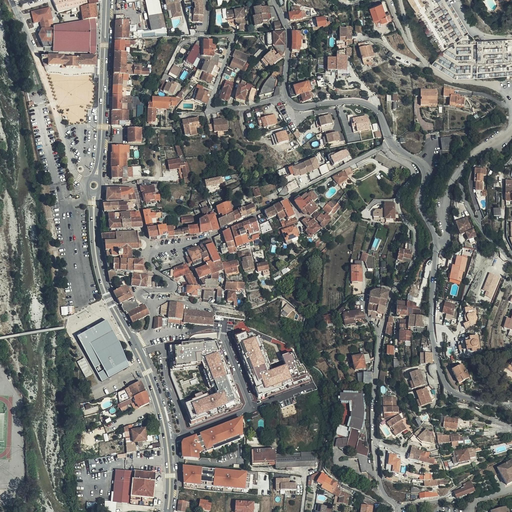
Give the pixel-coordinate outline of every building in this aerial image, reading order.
[(51,0),(55,8),(56,9),(77,5),(76,0),(77,0),(84,0),(85,3),(92,2),(96,1),(95,0),(51,0)] [(172,18),(182,16),(178,0),(164,0),(167,11),(170,10),(172,18)] [(202,0),(189,0),(189,2),(194,2),(193,22),(202,22),(202,0)] [(382,0),(379,0),(371,3),(376,17),(381,15),(382,18),(388,16),(382,0)] [(93,16),(94,16),(92,2),(85,3),(78,5),(81,18),(93,16)] [(259,5),(259,3),(253,5),(255,13),(254,13),(256,23),(271,20),(268,3),(259,5)] [(37,19),(38,25),(51,23),(49,16),(50,16),(47,4),(28,9),(31,20),(37,19)] [(232,14),(233,17),(235,16),(236,23),(243,22),(240,6),(223,9),(225,16),(232,14)] [(288,11),(289,18),(301,16),(300,11),(301,10),(300,8),(299,9),(299,8),(298,8),(297,6),(295,6),(295,8),(292,8),(292,11),(288,11)] [(151,28),(165,25),(162,10),(148,13),(151,28)] [(326,20),(325,14),(315,16),(317,25),(328,22),(328,20),(326,20)] [(89,43),(94,43),(94,21),(93,16),(81,18),(59,22),(51,23),(38,25),(36,32),(42,44),(44,44),(50,44),(50,49),(62,49),(89,50),(89,43)] [(113,37),(125,36),(126,32),(126,29),(127,18),(114,18),(114,25),(113,37)] [(338,25),(338,35),(345,35),(345,36),(350,36),(350,23),(344,23),(345,25),(338,25)] [(274,43),(283,43),(283,35),(278,35),(278,30),(267,31),(267,43),(273,43),(274,43)] [(299,31),(290,31),(291,41),(290,48),(298,48),(298,45),(300,45),(300,43),(299,43),(299,35),(300,36),(300,33),(299,33),(299,31)] [(140,46),(143,37),(133,38),(123,39),(113,39),(112,50),(123,51),(123,44),(124,43),(133,43),(133,47),(140,46)] [(200,56),(216,59),(216,55),(210,54),(210,49),(212,49),(212,48),(214,48),(214,47),(214,44),(213,44),(212,42),(211,42),(211,38),(208,38),(207,38),(203,38),(202,49),(202,52),(202,53),(201,53),(200,56)] [(365,43),(364,39),(357,40),(358,45),(361,60),(370,59),(369,54),(373,54),(372,48),(370,49),(368,42),(365,43)] [(195,52),(202,52),(202,49),(192,43),(182,60),(189,63),(194,54),(195,52)] [(284,49),(283,43),(274,43),(283,53),(283,51),(284,49)] [(241,58),(246,52),(233,48),(231,55),(241,58)] [(94,51),(94,50),(89,50),(62,49),(50,49),(46,49),(48,54),(46,54),(46,63),(49,63),(60,63),(60,64),(78,65),(78,63),(89,64),(92,64),(93,55),(90,55),(91,53),(93,52),(94,51)] [(270,64),(281,55),(277,51),(274,54),(270,49),(262,56),(270,64)] [(146,73),(148,67),(135,67),(136,62),(120,61),(120,59),(126,59),(126,55),(123,55),(123,51),(112,50),(111,72),(126,72),(146,73)] [(342,65),(346,65),(347,53),(336,52),(336,55),(327,55),(327,68),(342,68),(342,65)] [(195,66),(199,57),(194,54),(189,63),(195,66)] [(202,71),(198,77),(208,81),(211,74),(208,72),(212,63),(215,64),(216,64),(216,59),(200,56),(199,57),(195,66),(195,67),(199,69),(196,76),(197,77),(201,72),(201,70),(202,71)] [(243,74),(252,62),(244,60),(232,57),(229,66),(233,68),(234,65),(239,67),(237,72),(241,73),(243,74)] [(491,76),(511,75),(511,63),(495,64),(495,67),(490,67),(491,76)] [(177,79),(182,69),(174,64),(168,74),(177,79)] [(126,78),(126,72),(111,72),(110,83),(119,83),(120,78),(126,78)] [(258,94),(272,90),(275,76),(270,74),(268,76),(265,80),(262,84),(260,89),(258,94)] [(165,90),(171,79),(169,78),(168,81),(165,80),(161,88),(165,90)] [(219,96),(227,98),(230,89),(231,89),(234,82),(225,78),(221,88),(219,87),(218,88),(217,92),(220,93),(219,96)] [(175,81),(171,79),(165,90),(170,92),(175,81)] [(287,87),(289,96),(297,94),(300,93),(308,90),(311,89),(309,81),(287,87)] [(202,84),(198,82),(193,91),(197,93),(194,98),(205,102),(207,97),(204,96),(206,93),(200,90),(202,84)] [(126,84),(119,83),(110,83),(110,94),(119,94),(119,88),(126,88),(126,84)] [(243,90),(244,85),(237,84),(234,97),(243,99),(244,90),(243,90)] [(426,99),(434,100),(436,86),(420,84),(418,97),(426,99)] [(247,98),(252,99),(254,91),(253,92),(255,87),(250,85),(248,91),(247,98)] [(450,87),(442,87),(442,94),(449,94),(448,100),(454,101),(454,102),(462,103),(463,95),(458,95),(455,94),(455,92),(453,91),(450,91),(450,87)] [(301,96),(298,97),(298,100),(301,100),(310,98),(308,90),(300,93),(301,96)] [(130,100),(130,94),(119,94),(110,94),(109,105),(109,123),(129,123),(129,118),(126,118),(126,107),(118,107),(119,99),(130,100)] [(179,99),(182,95),(174,95),(162,95),(151,94),(151,100),(146,100),(146,119),(153,119),(154,105),(160,105),(160,100),(170,100),(170,98),(179,99)] [(317,116),(319,124),(330,122),(328,113),(317,116)] [(365,114),(349,117),(352,131),(368,127),(365,114)] [(263,127),(267,126),(276,123),(273,115),(265,117),(265,115),(256,118),(258,126),(262,125),(263,127)] [(189,130),(195,129),(195,125),(199,124),(198,116),(181,119),(184,133),(189,132),(189,130)] [(214,128),(228,127),(227,116),(213,117),(214,128)] [(138,140),(138,126),(128,126),(125,126),(125,140),(138,140)] [(287,126),(271,132),(276,146),(290,140),(288,135),(289,134),(288,132),(289,131),(287,126)] [(324,135),(326,141),(337,139),(335,131),(324,134),(324,135)] [(452,137),(440,138),(441,151),(438,151),(439,163),(450,164),(449,151),(454,151),(452,137)] [(109,142),(108,165),(123,165),(123,156),(123,142),(109,142)] [(348,156),(344,149),(327,155),(332,165),(348,156)] [(389,160),(380,155),(378,158),(387,163),(389,161),(389,160)] [(180,174),(188,174),(188,162),(184,162),(183,159),(180,160),(180,158),(167,158),(169,167),(178,165),(180,174)] [(327,168),(324,162),(318,166),(321,171),(327,168)] [(108,165),(109,176),(123,176),(123,175),(128,174),(128,173),(134,173),(137,173),(137,163),(128,163),(128,167),(123,166),(123,165),(108,165)] [(475,190),(481,190),(481,175),(485,175),(485,169),(473,169),(473,183),(475,183),(475,190)] [(342,170),(333,176),(337,182),(345,175),(342,170)] [(204,184),(221,180),(219,175),(203,178),(204,184)] [(144,183),(138,185),(140,193),(142,193),(144,199),(152,197),(153,197),(152,193),(154,193),(154,192),(152,183),(149,184),(145,185),(144,183)] [(286,190),(282,185),(278,190),(273,195),(278,196),(280,196),(287,192),(286,190)] [(104,191),(104,198),(104,199),(119,198),(119,194),(118,186),(109,186),(105,186),(104,191)] [(318,195),(312,188),(305,194),(304,192),(299,197),(302,201),(305,205),(310,201),(307,196),(312,193),(315,197),(317,196),(318,195)] [(316,202),(318,201),(315,197),(312,193),(307,196),(310,201),(305,205),(302,201),(297,205),(303,212),(306,210),(308,213),(310,212),(315,207),(313,204),(316,202)] [(302,201),(299,197),(298,197),(294,201),(297,205),(302,201)] [(289,207),(285,198),(278,202),(280,205),(284,214),(286,217),(293,214),(289,207)] [(332,206),(333,204),(328,200),(326,201),(323,199),(322,200),(325,203),(331,207),(332,206)] [(130,200),(116,201),(117,209),(126,209),(125,205),(130,205),(130,200)] [(230,211),(227,200),(214,206),(217,216),(218,217),(221,216),(230,211)] [(116,201),(108,202),(108,210),(117,209),(116,201)] [(244,214),(253,210),(250,202),(241,206),(244,214)] [(280,205),(278,202),(272,205),(275,213),(277,217),(284,214),(280,205)] [(386,204),(383,202),(383,217),(383,220),(391,220),(390,216),(392,216),(392,207),(394,207),(393,203),(386,204)] [(327,212),(329,210),(331,207),(325,203),(321,206),(321,207),(327,212)] [(211,211),(210,208),(209,208),(207,209),(205,204),(198,207),(200,211),(201,211),(202,212),(203,211),(205,214),(211,211)] [(275,213),(272,205),(262,210),(266,218),(275,213)] [(241,215),(244,214),(241,206),(236,209),(239,216),(241,215)] [(148,208),(141,209),(144,224),(151,223),(149,216),(158,215),(160,215),(160,210),(148,211),(148,208)] [(493,217),(500,215),(498,208),(491,210),(493,217)] [(232,210),(230,211),(232,219),(234,218),(236,218),(239,216),(236,209),(232,210)] [(213,219),(211,211),(205,214),(205,217),(208,227),(209,229),(216,228),(213,219)] [(232,219),(230,211),(221,216),(224,224),(229,221),(232,219)] [(108,227),(112,227),(118,227),(129,226),(128,218),(127,212),(126,212),(118,212),(108,213),(106,214),(107,220),(107,221),(108,227)] [(315,217),(319,221),(324,216),(322,214),(319,212),(315,217)] [(205,214),(201,217),(197,219),(197,221),(198,232),(209,229),(208,227),(205,217),(205,214)] [(319,221),(318,223),(322,226),(329,217),(327,215),(325,214),(324,216),(319,221)] [(224,224),(221,216),(218,217),(216,218),(218,226),(222,224),(224,224)] [(282,220),(283,223),(284,224),(295,220),(293,216),(283,220),(282,220)] [(306,227),(304,229),(306,233),(308,231),(310,234),(319,227),(314,221),(311,224),(308,220),(304,216),(302,218),(301,216),(299,218),(302,222),(306,227)] [(465,231),(467,237),(475,234),(473,227),(470,228),(466,216),(458,219),(463,231),(465,231)] [(128,218),(129,226),(134,225),(140,225),(139,217),(128,218)] [(244,233),(245,237),(248,236),(247,232),(256,229),(257,229),(254,217),(246,220),(240,223),(244,233)] [(186,225),(187,233),(198,232),(197,221),(196,221),(196,224),(186,225)] [(151,223),(144,224),(147,236),(158,236),(158,226),(154,226),(154,222),(151,223)] [(164,225),(166,235),(173,234),(172,230),(172,228),(171,224),(166,225),(166,223),(164,223),(164,225)] [(232,237),(244,233),(240,223),(238,223),(229,226),(232,237)] [(292,224),(280,229),(285,242),(290,241),(288,237),(296,234),(292,224)] [(172,230),(173,234),(187,233),(186,225),(181,225),(176,228),(176,229),(172,230)] [(231,239),(227,228),(220,231),(224,242),(231,240),(231,239)] [(130,258),(128,247),(137,247),(135,230),(98,233),(101,240),(103,240),(104,249),(109,249),(110,254),(119,254),(118,258),(126,258),(130,258)] [(244,245),(247,244),(245,237),(244,233),(232,237),(234,245),(241,243),(243,242),(243,244),(244,245)] [(219,243),(216,234),(211,236),(214,245),(217,243),(219,243)] [(308,245),(310,249),(316,244),(313,240),(308,245)] [(402,256),(409,257),(411,243),(404,242),(404,249),(397,248),(395,259),(400,259),(400,258),(401,259),(402,256)] [(199,252),(205,250),(203,247),(202,243),(194,246),(197,254),(198,257),(201,256),(199,252)] [(197,254),(194,246),(185,250),(187,254),(184,256),(187,262),(190,260),(194,259),(193,255),(197,254)] [(208,256),(208,255),(206,252),(205,250),(199,252),(201,256),(202,258),(208,256)] [(211,262),(217,259),(214,252),(208,255),(208,256),(211,262)] [(248,266),(248,269),(252,268),(250,260),(248,254),(240,256),(240,258),(239,259),(241,268),(242,268),(248,266)] [(364,268),(372,267),(371,255),(365,254),(362,261),(362,263),(364,268)] [(193,265),(203,261),(202,258),(201,256),(198,257),(194,259),(190,260),(191,262),(193,265)] [(205,264),(211,262),(208,256),(202,258),(203,261),(205,264)] [(111,268),(124,269),(125,269),(126,258),(118,258),(112,257),(111,268)] [(223,272),(223,273),(235,270),(234,265),(236,264),(235,258),(223,261),(223,260),(219,261),(222,267),(223,272)] [(446,282),(458,282),(458,272),(460,272),(460,258),(451,258),(451,262),(444,262),(443,270),(447,270),(446,282)] [(219,261),(218,259),(217,259),(211,262),(215,270),(217,269),(219,273),(220,272),(223,272),(222,267),(219,261)] [(267,272),(265,261),(255,264),(257,272),(261,271),(262,274),(267,272)] [(215,270),(211,262),(205,264),(205,265),(206,268),(209,277),(210,278),(216,279),(215,274),(215,270)] [(183,273),(188,271),(188,269),(186,270),(183,263),(173,267),(160,271),(169,277),(174,280),(176,278),(176,276),(179,275),(183,273)] [(205,265),(205,264),(199,267),(203,276),(203,278),(210,278),(209,277),(206,268),(205,265)] [(350,281),(359,281),(358,270),(356,270),(356,267),(357,267),(356,266),(351,266),(351,267),(349,268),(350,281)] [(203,276),(199,267),(193,269),(194,271),(197,278),(198,277),(199,279),(201,284),(203,284),(203,278),(203,276)] [(113,270),(111,268),(106,270),(108,281),(114,278),(113,270)] [(359,283),(359,281),(350,281),(349,268),(347,268),(349,283),(359,283)] [(188,284),(195,283),(189,270),(188,271),(183,273),(184,276),(188,284)] [(144,285),(145,279),(138,273),(138,274),(130,272),(130,273),(129,284),(137,285),(144,285)] [(242,287),(242,281),(240,281),(224,280),(224,285),(230,286),(230,289),(234,289),(234,286),(242,287)] [(123,283),(111,290),(118,302),(119,302),(120,301),(126,298),(131,295),(129,290),(128,286),(125,287),(123,283)] [(197,287),(197,286),(195,283),(188,284),(185,284),(185,292),(190,292),(190,294),(194,294),(195,288),(197,288),(197,287)] [(377,297),(380,287),(378,287),(373,289),(369,291),(368,296),(369,296),(377,297)] [(388,288),(384,288),(380,287),(377,297),(385,298),(388,288)] [(210,294),(211,289),(202,289),(201,297),(206,297),(206,294),(210,294)] [(232,305),(235,305),(235,303),(234,293),(233,293),(234,290),(227,289),(225,300),(232,300),(232,305)] [(126,311),(137,305),(133,297),(126,299),(126,298),(120,301),(126,311)] [(384,305),(385,298),(377,297),(376,304),(384,305)] [(180,318),(181,303),(175,302),(168,300),(167,306),(166,317),(177,317),(180,318)] [(415,302),(404,300),(404,306),(403,314),(406,314),(410,314),(410,307),(414,307),(414,305),(415,302)] [(142,303),(137,305),(126,311),(131,321),(147,312),(147,311),(142,303)] [(382,311),(384,305),(376,304),(375,306),(374,310),(373,316),(377,317),(377,319),(381,320),(382,311)] [(403,314),(404,306),(395,305),(394,314),(403,314)] [(61,307),(62,314),(72,313),(71,306),(61,307)] [(442,306),(441,316),(451,317),(453,308),(442,306)] [(211,324),(212,313),(212,311),(182,308),(181,318),(181,321),(201,323),(211,324)] [(342,322),(353,321),(353,317),(352,311),(346,312),(345,310),(341,311),(341,313),(342,322)] [(324,322),(332,320),(330,311),(322,314),(324,322)] [(511,316),(511,319),(507,318),(503,328),(511,330),(511,316)] [(177,317),(166,317),(166,318),(159,318),(159,325),(165,325),(166,320),(178,321),(178,322),(181,322),(181,321),(181,318),(180,318),(177,317)] [(466,328),(474,324),(472,320),(464,324),(466,328)] [(105,321),(75,337),(100,382),(128,367),(124,362),(118,345),(105,321)] [(408,334),(408,329),(402,328),(397,328),(397,338),(403,339),(403,334),(408,334)] [(261,332),(254,336),(259,343),(265,352),(272,348),(261,332)] [(472,350),(472,353),(481,352),(479,336),(469,337),(470,341),(466,342),(467,351),(472,350)] [(217,344),(168,347),(170,376),(190,427),(242,406),(217,344)] [(433,364),(433,352),(420,353),(420,364),(433,364)] [(369,360),(367,353),(351,356),(353,368),(363,366),(362,361),(369,360)] [(78,361),(86,377),(93,374),(85,358),(78,361)] [(457,385),(467,380),(460,367),(450,372),(457,385)] [(364,382),(371,381),(372,370),(361,372),(362,378),(364,378),(364,382)] [(379,380),(385,381),(387,372),(381,370),(379,380)] [(410,381),(413,388),(423,384),(418,370),(407,374),(410,381)] [(119,389),(115,391),(117,402),(125,398),(142,390),(139,383),(137,379),(125,386),(119,389)] [(414,392),(417,399),(419,406),(430,403),(424,388),(414,392)] [(125,398),(117,402),(118,406),(126,403),(131,400),(131,399),(131,398),(133,397),(133,398),(133,399),(132,400),(133,401),(134,402),(136,404),(134,405),(134,407),(144,402),(146,401),(142,390),(125,398)] [(365,448),(369,448),(364,444),(364,440),(357,438),(363,419),(364,411),(362,393),(340,393),(340,400),(351,400),(351,410),(350,411),(349,415),(351,416),(348,427),(352,428),(349,438),(342,438),(342,440),(336,440),(335,445),(337,445),(337,447),(338,448),(343,447),(345,447),(346,447),(354,449),(365,448)] [(381,406),(381,417),(396,412),(395,406),(394,406),(394,396),(384,396),(384,401),(383,401),(383,406),(381,406)] [(394,428),(396,432),(400,429),(403,433),(409,428),(407,424),(404,426),(400,420),(399,421),(397,419),(398,418),(400,417),(396,412),(381,417),(388,426),(389,425),(393,429),(394,428)] [(198,433),(199,435),(195,436),(194,434),(189,436),(187,436),(187,437),(182,439),(179,442),(180,451),(179,451),(180,456),(180,457),(181,458),(197,459),(197,456),(231,443),(231,441),(238,438),(241,436),(241,432),(241,415),(235,418),(228,420),(228,421),(224,422),(217,424),(218,425),(216,425),(209,428),(206,429),(205,429),(199,432),(198,433)] [(447,416),(442,415),(441,426),(454,427),(455,425),(462,426),(464,419),(464,418),(447,416)] [(130,435),(142,433),(141,427),(129,429),(130,435)] [(419,430),(418,429),(413,432),(419,441),(431,442),(432,436),(430,436),(430,434),(426,434),(426,431),(423,431),(420,428),(419,430)] [(449,433),(436,434),(436,439),(438,439),(439,441),(449,440),(455,440),(461,439),(461,435),(457,436),(457,434),(449,435),(449,433)] [(128,440),(123,440),(125,451),(130,450),(133,450),(132,442),(128,443),(128,440)] [(413,448),(413,446),(410,445),(410,448),(409,447),(406,457),(412,458),(416,459),(419,450),(415,449),(413,448)] [(457,461),(467,458),(466,451),(465,447),(454,450),(457,461)] [(268,463),(268,448),(249,449),(250,464),(268,463)] [(273,448),(268,448),(268,463),(273,462),(274,466),(283,466),(284,468),(290,469),(289,466),(297,465),(312,465),(311,457),(273,458),(273,448)] [(419,450),(416,459),(421,460),(430,463),(433,463),(434,458),(426,456),(428,451),(424,450),(424,451),(419,450)] [(397,460),(400,454),(394,451),(390,457),(397,460)] [(511,460),(497,469),(507,488),(511,484),(511,460)] [(127,497),(122,496),(121,502),(149,506),(153,473),(129,470),(127,492),(127,497)] [(320,487),(323,489),(329,479),(325,477),(326,476),(320,473),(318,470),(312,473),(310,476),(315,479),(315,480),(321,484),(320,487)] [(217,487),(223,488),(223,480),(218,479),(218,473),(209,472),(208,476),(205,476),(205,484),(217,485),(217,487)] [(290,478),(274,478),(275,490),(295,490),(295,483),(290,483),(290,478)] [(329,479),(323,489),(333,494),(338,496),(337,503),(345,504),(346,494),(336,489),(338,484),(334,482),(332,481),(329,479)] [(474,491),(470,481),(463,485),(464,489),(454,493),(457,498),(474,491)] [(366,503),(369,504),(370,499),(358,495),(356,500),(364,503),(366,503)] [(196,507),(207,509),(207,503),(204,502),(204,500),(197,499),(196,507)] [(240,511),(250,511),(251,501),(234,500),(233,511),(240,511)] [(323,511),(324,511),(325,505),(317,503),(316,510),(314,509),(313,511),(323,511)]
